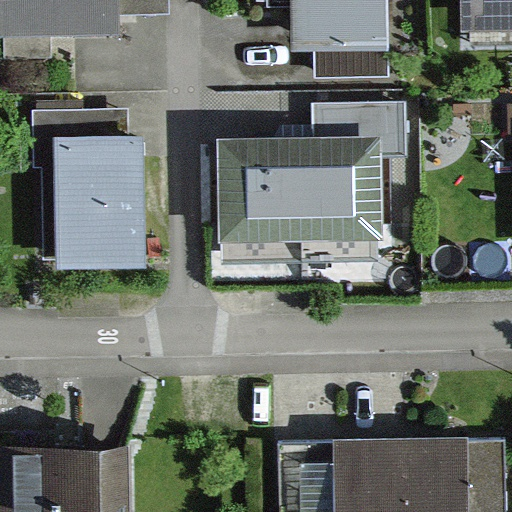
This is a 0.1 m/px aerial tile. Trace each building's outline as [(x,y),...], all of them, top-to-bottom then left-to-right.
[(119,0),(0,0),(1,42),(121,38),(119,0)] [(380,0),(284,0),(285,41),(314,40),(315,79),(383,77),(380,0)] [(511,0),(460,0),(461,19),(511,18),(511,0)] [(126,116),(36,117),(36,170),(49,170),(50,278),(149,277),(147,150),(126,150),(126,116)] [(373,243),(372,129),(298,131),(300,244),(373,243)] [(300,244),(298,131),(224,132),(226,246),(300,244)] [(510,511),(510,438),(330,440),(330,511),(510,511)] [(134,511),(133,451),(39,453),(40,511),(134,511)]
